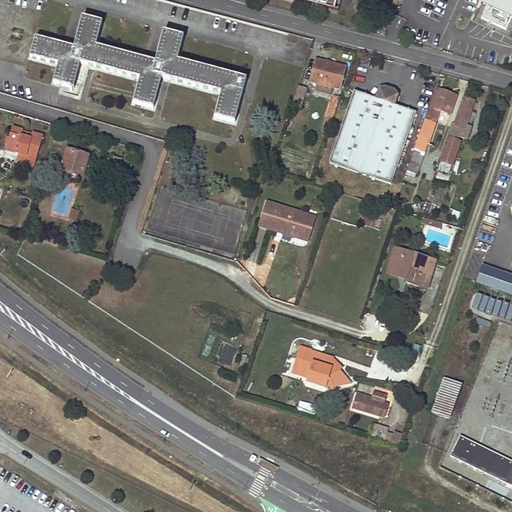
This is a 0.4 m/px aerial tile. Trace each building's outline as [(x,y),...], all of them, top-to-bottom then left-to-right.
[(334,0),(301,0),(333,8),(334,0)] [(511,0),(481,0),(487,3),(480,18),(505,29),(511,14),(511,0)] [(153,109),(161,78),(222,95),(215,118),(235,123),(246,80),(177,62),(183,38),(164,32),(156,63),(96,48),(101,23),(82,18),(74,49),(35,39),(30,58),(58,65),(54,84),(73,89),(80,64),(140,80),(134,104),(153,109)] [(334,88),(340,89),(345,68),(316,60),(311,82),(315,83),(334,88)] [(334,88),(315,83),(317,90),(329,93),(334,88)] [(375,99),(353,92),(329,163),(391,184),(415,113),(394,106),(396,96),(392,91),(385,89),(379,90),(375,99)] [(424,120),(414,150),(424,153),(427,145),(428,145),(438,114),(440,112),(450,115),(455,102),(445,98),(446,94),(436,90),(425,121),(424,120)] [(340,98),(333,96),(326,115),(334,117),(340,98)] [(444,152),(438,170),(450,174),(460,144),(457,142),(458,138),(467,141),(470,132),(465,130),(466,126),(474,102),(464,99),(454,125),(452,124),(447,139),(449,140),(445,153),(444,152)] [(15,153),(21,155),(19,162),(34,167),(34,165),(43,137),(32,134),(31,140),(21,137),(23,131),(12,128),(6,150),(15,153)] [(424,153),(414,150),(409,163),(419,167),(424,153)] [(61,171),(82,178),(88,157),(67,151),(61,171)] [(107,172),(125,177),(129,163),(112,157),(108,171),(107,172)] [(419,167),(409,163),(407,171),(415,174),(416,174),(419,167)] [(438,170),(435,180),(447,183),(450,174),(438,170)] [(419,202),(416,210),(422,212),(425,204),(419,202)] [(309,216),(267,203),(260,227),(276,232),(278,228),(284,230),(282,234),(293,237),(294,234),(303,237),(309,216)] [(430,205),(425,203),(425,204),(422,212),(422,214),(427,216),(430,205)] [(416,210),(408,207),(406,213),(420,218),(422,214),(422,212),(416,210)] [(76,211),(73,210),(71,219),(77,221),(79,213),(75,212),(76,211)] [(363,224),(374,227),(378,215),(367,211),(363,224)] [(315,218),(309,216),(303,237),(294,234),(293,237),(307,242),(315,218)] [(441,223),(430,220),(429,225),(440,228),(441,223)] [(55,239),(46,236),(43,242),(54,246),(55,239)] [(406,283),(426,289),(435,261),(395,249),(388,269),(409,275),(407,280),(406,283)] [(476,283),(511,295),(511,275),(483,265),(476,283)] [(409,275),(388,269),(387,274),(407,280),(409,275)] [(301,368),(311,371),(307,382),(332,390),(333,387),(335,387),(345,384),(346,379),(338,371),(340,366),(332,364),(325,364),(324,367),(316,364),(310,351),(301,348),(297,360),(303,362),(301,368)] [(325,364),(310,351),(316,364),(324,367),(325,364)] [(432,413),(449,419),(461,385),(444,379),(432,413)] [(352,409),(380,417),(383,404),(356,396),(352,409)] [(301,403),(300,411),(314,413),(315,405),(301,403)] [(384,440),(387,428),(373,424),(370,436),(384,440)] [(393,434),(387,432),(383,442),(390,444),(393,434)] [(402,434),(394,432),(393,434),(390,444),(398,447),(402,434)] [(450,457),(506,485),(511,472),(511,462),(460,437),(450,457)]
